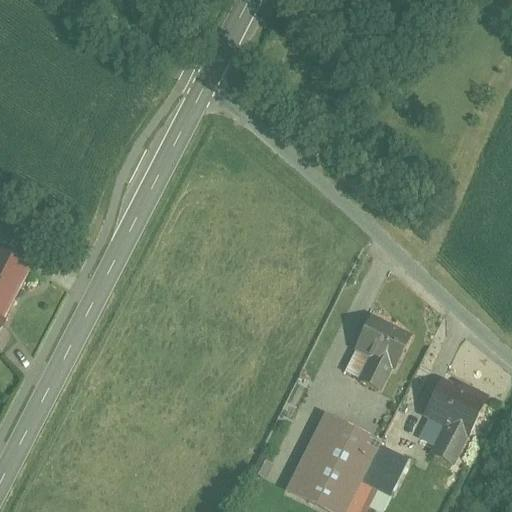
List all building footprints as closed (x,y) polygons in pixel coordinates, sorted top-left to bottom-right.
[(0,328),(30,269),(0,254),(0,328)] [(370,316),(355,350),(369,357),(357,385),(378,394),(391,365),(399,369),(413,335),(370,316)] [(490,398),(440,376),(421,419),(443,428),(430,457),(453,467),(465,439),(470,441),(490,398)] [(378,443),(322,415),(283,492),(322,511),(342,511),(377,446),(378,443)] [(410,463),(377,446),(342,511),(366,511),(377,491),(391,499),(410,463)]
